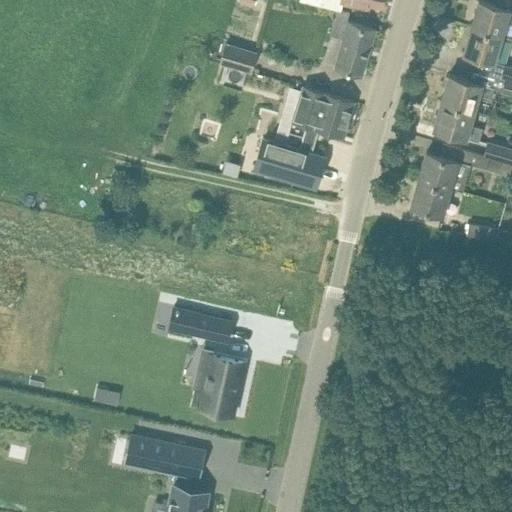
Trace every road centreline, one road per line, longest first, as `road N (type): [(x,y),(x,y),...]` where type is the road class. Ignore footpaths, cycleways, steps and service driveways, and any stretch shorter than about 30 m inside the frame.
road 1 (unclassified): [(286,511),(351,218)]
road 2 (residential): [(351,218),(408,0)]
